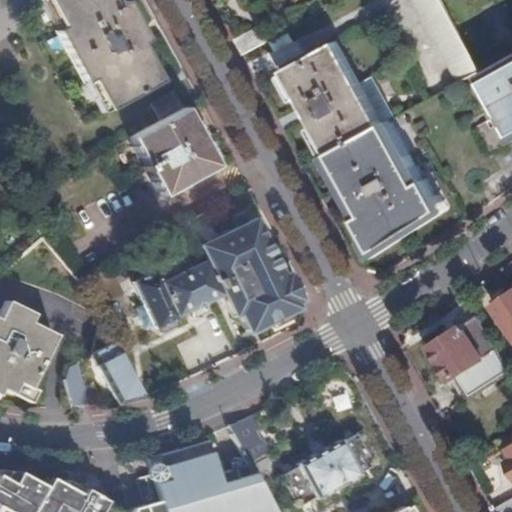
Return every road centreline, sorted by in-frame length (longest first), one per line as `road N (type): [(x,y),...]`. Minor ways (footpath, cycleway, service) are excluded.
road 1 (residential): [(0,436),(85,442),(139,433),(357,331)]
road 2 (residential): [(357,331),(180,0)]
road 3 (residential): [(457,511),(357,331)]
road 4 (residential): [(357,331),(511,227)]
